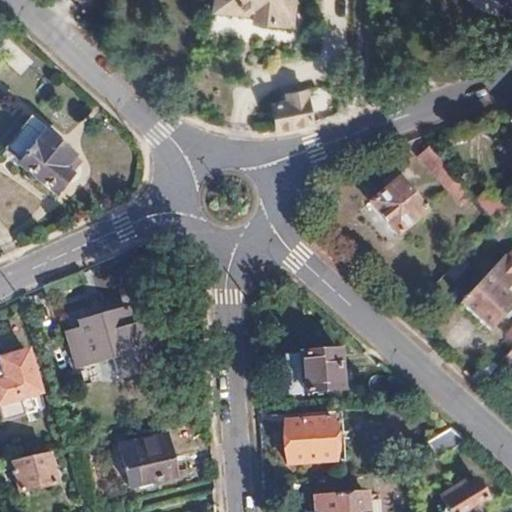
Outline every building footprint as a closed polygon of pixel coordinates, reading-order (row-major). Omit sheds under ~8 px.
[(253,21),(289,25),(291,0),(213,0),(213,10),(253,14),(253,21)] [(309,122),(302,90),(285,93),(286,100),(269,104),(275,129),(285,127),(290,126),(301,125),(309,122)] [(68,156),(44,135),(47,132),(28,117),(3,147),(19,162),(17,164),(52,194),(66,176),(58,169),(68,156)] [(491,220),(447,170),(427,147),(417,157),(451,196),(448,198),(480,233),(491,220)] [(396,179),(367,201),(395,235),(424,212),(396,179)] [(497,214),(477,192),(471,197),(491,220),(497,214)] [(511,303),(502,294),(511,283),(511,267),(503,259),(461,307),(489,331),(511,304),(511,303)] [(77,365),(112,354),(118,374),(153,363),(146,343),(159,339),(152,317),(131,324),(126,307),(79,322),(81,329),(67,333),(77,365)] [(302,392),(341,390),(338,349),(299,351),(302,392)] [(302,392),(299,351),(282,353),(285,393),(302,392)] [(0,403),(38,392),(26,352),(0,360),(7,381),(0,382),(0,403)] [(330,419),(282,422),(286,463),(333,460),(330,419)] [(463,441),(448,427),(424,443),(435,458),(463,441)] [(164,436),(131,444),(141,485),(174,477),(164,436)] [(56,483),(49,452),(24,458),(11,461),(18,491),(56,483)] [(442,476),(435,458),(414,471),(415,476),(415,485),(442,476)] [(479,503),(489,497),(478,478),(467,484),(465,479),(442,492),(447,502),(441,505),(445,511),(482,511),(484,511),(479,503)] [(364,511),(363,493),(322,496),(322,511),(364,511)]
